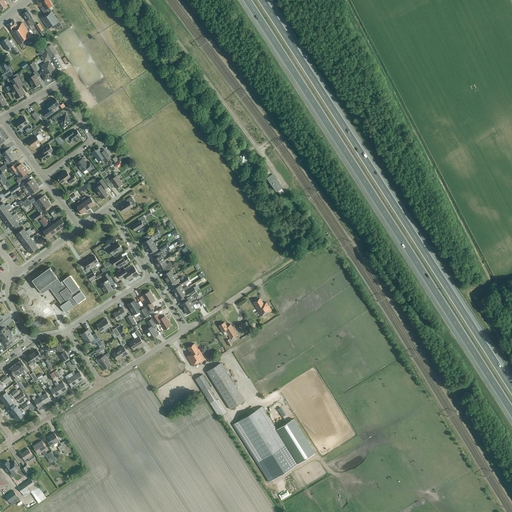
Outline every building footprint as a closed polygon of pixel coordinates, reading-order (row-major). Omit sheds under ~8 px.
[(46,15),(41,18),(48,29),(53,26),(55,29),(58,28),(59,30),(63,28),(59,22),(50,8),(52,6),(52,5),(52,4),(51,3),(50,3),(48,0),(44,0),(42,2),(45,7),(43,9),(46,15)] [(32,17),(28,11),(23,14),(27,21),(31,27),(36,24),(32,18),(32,17)] [(20,46),(32,37),(22,22),(18,25),(14,20),(8,25),(12,31),(11,32),(20,46)] [(7,38),(1,42),(7,50),(12,47),(13,48),(13,49),(15,53),(18,51),(11,40),(9,41),(7,38)] [(45,48),(51,58),(57,54),(51,44),(45,48)] [(50,59),(47,53),(41,57),(44,63),(50,59)] [(52,58),(58,69),(62,66),(55,56),(52,58)] [(6,61),(0,64),(0,65),(5,73),(10,70),(12,69),(6,61)] [(57,75),(49,62),(43,65),(46,70),(41,73),(45,80),(49,78),(49,79),(57,75)] [(33,72),(35,75),(28,79),(34,88),(41,84),(37,77),(39,76),(32,63),(28,65),(32,73),(33,72)] [(13,79),(11,81),(12,83),(13,82),(14,85),(11,86),(13,90),(12,92),(13,94),(14,94),(17,98),(24,94),(20,87),(23,85),(22,82),(18,76),(13,79)] [(50,102),(49,102),(46,104),(49,108),(43,112),(47,117),(54,112),(53,110),(60,105),(55,98),(50,102)] [(40,119),(34,112),(31,114),(36,121),(40,119)] [(59,114),(54,118),(57,122),(59,121),(61,124),(63,127),(64,128),(64,129),(67,127),(67,126),(72,122),(66,113),(61,117),(59,114)] [(16,123),(20,129),(29,123),(24,117),(16,123)] [(71,130),(69,132),(63,136),(67,141),(71,138),(73,141),(81,136),(77,130),(73,133),(71,130)] [(36,136),(29,141),(33,147),(40,141),(38,138),(41,136),(39,134),(36,136)] [(41,150),(43,153),(39,156),(43,161),(51,155),(49,152),(53,150),(49,145),(41,150)] [(5,151),(3,148),(0,149),(0,156),(2,157),(4,156),(5,158),(13,152),(10,148),(5,151)] [(104,149),(101,151),(99,148),(96,150),(96,149),(92,152),(96,158),(95,159),(97,162),(99,161),(99,162),(103,159),(105,162),(111,158),(104,149)] [(5,158),(7,160),(4,162),(5,164),(0,167),(0,169),(2,172),(11,165),(9,162),(17,157),(13,152),(5,158)] [(77,163),(75,164),(75,166),(76,167),(77,168),(79,166),(83,172),(87,169),(89,171),(94,167),(90,162),(87,164),(83,159),(77,163)] [(19,161),(14,165),(8,169),(11,174),(15,171),(16,174),(25,168),(21,163),(21,164),(19,161)] [(16,174),(18,176),(16,178),(17,180),(16,181),(18,184),(29,176),(26,174),(28,172),(25,168),(16,174)] [(70,176),(66,171),(60,175),(61,175),(57,178),(62,184),(69,179),(71,183),(77,179),(73,174),(70,176)] [(273,174),(271,175),(267,178),(276,191),(282,187),(273,174)] [(111,189),(115,186),(117,189),(123,184),(117,176),(112,179),(110,176),(106,179),(110,184),(108,185),(111,189)] [(28,190),(36,184),(34,180),(33,181),(32,179),(22,186),(24,188),(26,188),(28,190)] [(95,189),(102,199),(108,195),(104,189),(107,186),(102,179),(98,182),(100,185),(95,189)] [(36,184),(28,190),(29,192),(28,193),(29,196),(39,189),(38,187),(36,184)] [(12,189),(10,191),(11,193),(12,194),(14,192),(20,188),(18,185),(12,189)] [(44,195),(34,202),(33,203),(36,208),(48,200),(45,197),(44,195)] [(85,196),(84,198),(91,208),(95,204),(90,197),(87,199),(85,196)] [(132,197),(126,200),(128,203),(121,207),(124,212),(132,207),(132,206),(136,203),(132,197)] [(21,206),(29,201),(28,198),(22,202),(23,202),(20,204),(21,206)] [(84,202),(81,204),(86,211),(91,208),(84,198),(82,199),(84,202)] [(48,200),(36,208),(39,213),(40,213),(51,205),(50,203),(48,200)] [(29,201),(21,206),(21,207),(22,209),(25,207),(26,207),(31,203),(29,201)] [(80,205),(77,207),(82,214),(86,211),(81,204),(79,201),(78,202),(80,205)] [(3,203),(0,205),(0,213),(10,206),(9,204),(5,206),(3,203)] [(10,206),(0,213),(0,215),(3,219),(10,213),(8,210),(12,207),(10,206)] [(12,216),(10,213),(3,219),(6,224),(17,215),(16,213),(12,216)] [(52,215),(54,219),(62,229),(66,225),(61,218),(58,220),(56,218),(53,214),(52,215)] [(17,215),(6,224),(10,228),(17,223),(15,220),(19,217),(17,215)] [(143,216),(138,219),(139,221),(132,226),(135,231),(144,226),(143,225),(147,222),(143,216)] [(62,229),(54,219),(53,220),(55,223),(52,225),(57,232),(62,229)] [(47,224),(46,225),(53,235),(57,232),(52,225),(50,227),(47,224)] [(53,235),(46,225),(44,226),(46,229),(43,231),(48,238),(53,235)] [(24,228),(16,234),(20,239),(31,231),(30,229),(26,231),(24,228)] [(33,233),(31,231),(20,239),(23,244),(31,238),(29,235),(33,233)] [(31,238),(23,244),(27,249),(38,240),(37,239),(35,240),(33,237),(31,238)] [(146,248),(154,243),(151,238),(143,243),(146,248)] [(40,242),(38,240),(27,249),(30,254),(38,248),(36,245),(40,242)] [(109,244),(104,248),(106,252),(109,250),(113,256),(122,249),(118,242),(111,247),(109,244)] [(161,251),(168,247),(168,246),(170,245),(168,242),(159,247),(161,251)] [(154,243),(146,248),(149,254),(157,249),(154,243)] [(154,255),(156,258),(153,260),(156,265),(164,260),(162,257),(166,255),(163,250),(154,255)] [(88,269),(99,263),(94,255),(88,259),(83,262),(88,269)] [(121,255),(117,258),(112,261),(114,265),(117,263),(120,267),(130,261),(126,255),(123,257),(121,255)] [(166,264),(164,260),(156,265),(159,270),(162,268),(164,271),(171,266),(172,265),(170,262),(166,264)] [(165,274),(163,275),(166,280),(174,275),(171,270),(172,269),(171,266),(164,271),(165,274)] [(138,274),(134,267),(126,272),(124,269),(117,274),(121,279),(126,276),(129,280),(138,274)] [(32,277),(34,279),(32,280),(42,294),(50,288),(62,305),(60,306),(65,312),(86,298),(70,276),(61,282),(50,268),(41,274),(40,272),(32,277)] [(114,283),(112,279),(108,273),(103,276),(107,280),(100,284),(106,293),(112,289),(110,286),(114,283)] [(174,275),(166,280),(169,285),(171,283),(173,286),(180,282),(178,279),(176,280),(174,275)] [(183,285),(190,281),(187,277),(184,279),(181,281),(180,281),(183,285)] [(183,290),(183,289),(180,285),(172,290),(175,295),(183,290)] [(185,287),(183,289),(183,290),(175,295),(178,300),(180,298),(182,301),(200,289),(197,285),(185,293),(184,291),(189,288),(188,286),(185,287)] [(148,292),(142,296),(139,298),(141,302),(145,299),(148,304),(145,306),(148,310),(154,307),(151,303),(155,300),(151,293),(150,291),(148,292)] [(184,302),(181,304),(184,309),(192,304),(192,303),(190,301),(198,296),(196,292),(182,301),(183,300),(184,302)] [(263,304),(260,298),(253,302),(262,317),(272,311),(266,302),(263,304)] [(145,308),(141,310),(135,300),(128,305),(134,315),(139,311),(144,318),(149,315),(145,308)] [(192,304),(184,309),(187,314),(195,309),(193,305),(198,302),(197,300),(192,303),(192,304)] [(123,308),(113,314),(118,320),(127,314),(123,308)] [(37,320),(38,322),(38,323),(40,325),(47,317),(43,313),(37,320)] [(171,325),(165,316),(160,319),(157,313),(152,317),(156,324),(159,322),(164,330),(171,325)] [(130,315),(128,316),(126,318),(131,326),(134,324),(135,325),(136,325),(136,324),(137,324),(133,318),(132,318),(130,315)] [(101,332),(110,326),(106,319),(102,321),(103,321),(97,325),(101,332)] [(151,339),(158,334),(153,327),(155,325),(151,319),(147,321),(150,327),(145,330),(151,339)] [(241,331),(246,328),(249,327),(245,321),(238,325),(241,331)] [(224,322),(219,326),(223,332),(225,330),(231,340),(238,335),(231,325),(227,327),(224,322)] [(0,329),(0,336),(1,337),(9,331),(8,329),(6,330),(4,327),(0,330),(0,329)] [(89,329),(80,334),(84,341),(85,340),(87,344),(95,339),(95,341),(100,348),(103,346),(96,333),(93,335),(89,329)] [(137,348),(144,344),(139,337),(141,335),(138,330),(134,332),(138,337),(129,343),(134,350),(137,347),(137,348)] [(3,340),(1,342),(4,346),(9,342),(7,340),(11,337),(9,334),(11,333),(9,331),(1,337),(3,340)] [(60,343),(45,346),(44,345),(43,345),(42,345),(42,346),(41,347),(41,348),(42,349),(42,350),(43,351),(46,350),(47,353),(59,351),(61,354),(60,355),(64,362),(70,359),(65,352),(64,352),(61,346),(60,343)] [(198,349),(194,343),(187,348),(191,353),(187,356),(193,366),(205,359),(199,349),(198,349)] [(105,349),(103,346),(100,348),(95,351),(97,354),(105,349)] [(125,356),(128,354),(123,346),(119,348),(120,349),(113,354),(117,360),(124,356),(125,356)] [(37,349),(31,353),(37,361),(40,359),(42,363),(44,362),(46,365),(47,366),(48,366),(51,363),(48,359),(47,359),(43,354),(41,356),(37,349)] [(32,370),(37,367),(34,363),(37,361),(31,353),(26,357),(31,363),(29,365),(32,370)] [(105,355),(97,360),(97,359),(95,360),(99,365),(100,365),(103,370),(111,365),(108,362),(109,361),(105,355)] [(21,360),(15,365),(21,373),(25,371),(26,373),(28,371),(21,360)] [(221,363),(207,372),(230,409),(244,401),(221,363)] [(21,373),(15,365),(9,369),(16,378),(14,379),(22,390),(25,388),(18,379),(19,378),(18,376),(21,373)] [(84,379),(79,372),(75,374),(73,371),(71,373),(73,376),(79,385),(81,383),(84,379)] [(202,374),(195,379),(203,392),(210,388),(211,388),(202,374)] [(67,375),(65,376),(72,386),(71,387),(72,389),(73,388),(74,389),(76,387),(78,384),(79,385),(78,383),(73,376),(69,378),(67,375)] [(45,386),(41,380),(41,379),(36,381),(37,383),(39,382),(42,387),(45,386)] [(57,382),(55,383),(57,386),(61,393),(63,396),(65,394),(64,393),(68,390),(67,389),(63,382),(58,385),(57,382)] [(61,393),(57,386),(52,389),(50,386),(49,387),(55,397),(54,397),(56,399),(60,396),(59,396),(59,395),(61,393)] [(210,388),(203,392),(219,417),(226,412),(218,399),(217,399),(210,388)] [(6,392),(0,397),(4,402),(11,396),(10,394),(8,395),(6,392)] [(49,403),(48,402),(51,400),(46,393),(42,395),(40,392),(38,394),(40,397),(45,404),(46,406),(49,403)] [(11,396),(4,402),(8,406),(14,402),(11,399),(13,398),(11,396)] [(45,404),(40,397),(36,399),(34,396),(32,397),(38,407),(38,408),(39,410),(43,407),(43,406),(42,405),(45,404)] [(20,408),(19,409),(17,406),(11,410),(14,415),(22,410),(20,408)] [(262,406),(233,425),(257,463),(269,482),(298,464),(286,444),(262,406)] [(22,410),(14,415),(18,420),(24,416),(21,413),(23,411),(22,410)] [(54,433),(46,438),(51,446),(53,444),(55,447),(58,445),(56,443),(59,441),(54,433)] [(41,441),(33,446),(38,454),(42,452),(45,456),(46,456),(48,460),(51,457),(54,456),(51,451),(48,454),(45,450),(47,449),(41,441)] [(60,443),(61,445),(58,447),(61,452),(63,450),(65,454),(71,451),(68,446),(66,447),(63,442),(60,443)] [(32,454),(28,449),(21,454),(25,460),(27,458),(32,455),(32,454)] [(16,474),(14,471),(15,470),(14,470),(19,467),(14,461),(10,464),(8,461),(2,465),(11,477),(13,477),(15,475),(16,474)] [(0,489),(9,483),(0,471),(0,489)] [(22,493),(28,489),(35,484),(31,478),(18,487),(22,493)] [(284,482),(289,493),(299,489),(294,478),(284,482)] [(33,491),(41,501),(46,497),(38,487),(33,491)] [(5,497),(9,503),(18,497),(13,491),(5,497)]
